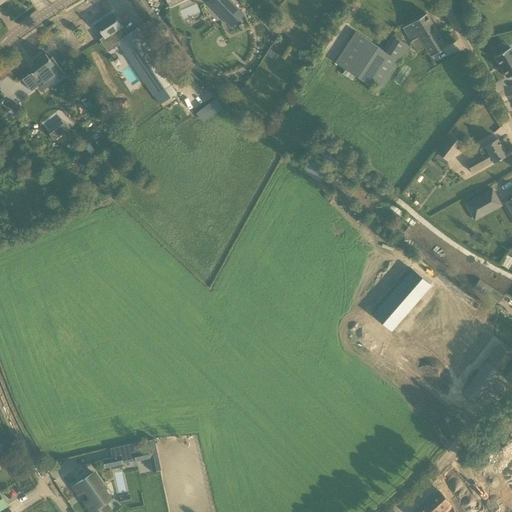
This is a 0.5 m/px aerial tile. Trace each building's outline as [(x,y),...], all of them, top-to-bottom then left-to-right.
[(244,14),(230,0),(208,0),(207,1),(232,26),(244,14)] [(112,13),(96,24),(105,38),(116,30),(121,39),(118,41),(160,103),(173,95),(167,86),(175,81),(138,27),(127,35),(121,27),(112,13)] [(417,51),(425,46),(431,56),(446,47),(426,14),(403,28),(417,51)] [(374,83),(382,88),(409,46),(401,41),(393,36),(392,35),(382,50),(379,48),(359,78),(372,86),(374,83)] [(511,50),(510,47),(508,48),(496,55),(494,56),(507,78),(511,74),(511,50)] [(31,92),(44,82),(61,69),(52,57),(49,59),(45,54),(40,58),(27,67),(31,72),(22,79),(31,92)] [(63,90),(69,99),(79,93),(72,83),(63,90)] [(47,109),(44,118),(48,120),(45,126),(56,130),(62,115),(47,109)] [(229,111),(222,119),(233,129),(240,122),(229,111)] [(451,136),(438,152),(448,160),(461,144),(451,136)] [(506,155),(497,139),(485,146),(479,150),(482,156),(468,164),(467,164),(472,173),(493,162),(506,155)] [(313,157),(302,170),(319,183),(329,170),(313,157)] [(466,204),(473,217),(480,213),(478,209),(484,206),(486,210),(500,203),(492,189),(466,204)] [(502,266),(510,269),(511,263),(511,256),(506,254),(502,266)] [(412,270),(373,315),(391,331),(431,285),(412,270)] [(498,303),(503,295),(480,279),(474,286),(498,303)] [(446,297),(415,343),(431,355),(463,309),(446,297)] [(476,309),(439,362),(460,376),(497,324),(476,309)] [(462,392),(475,402),(511,354),(511,353),(500,345),(487,362),(486,361),(462,392)] [(136,461),(142,459),(141,457),(151,455),(153,465),(151,465),(152,471),(160,469),(154,439),(146,441),(148,450),(134,453),(136,461)] [(499,474),(511,456),(511,441),(492,469),(499,474)] [(130,456),(130,444),(119,445),(119,455),(126,455),(126,466),(135,466),(135,456),(130,456)] [(103,459),(105,467),(113,466),(111,458),(103,459)] [(511,463),(498,482),(493,479),(486,488),(511,508),(511,463)] [(91,498),(84,502),(91,511),(109,511),(111,511),(106,504),(104,502),(111,498),(102,485),(103,484),(94,471),(84,478),(85,478),(83,480),(83,479),(73,486),(78,494),(85,490),(91,498)] [(418,511),(439,511),(441,511),(445,511),(449,509),(447,508),(449,507),(447,505),(448,504),(440,493),(418,511)] [(458,503),(463,511),(473,511),(474,511),(465,499),(458,503)]
